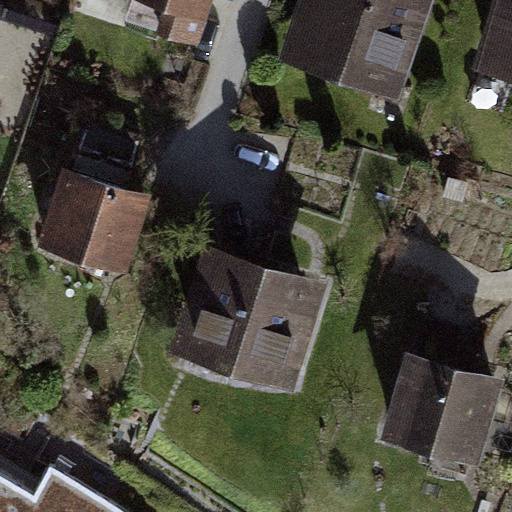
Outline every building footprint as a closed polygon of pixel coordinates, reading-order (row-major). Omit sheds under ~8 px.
[(211,0),(146,0),(205,19),(211,0)] [(425,0),(306,0),(291,48),(398,83),(425,0)] [(511,19),(483,115),(511,123),(511,19)] [(144,175),(72,153),(43,243),(116,266),(144,175)] [(325,276),(210,237),(173,344),(288,383),(325,276)] [(501,370),(412,342),(382,437),(471,465),(501,370)] [(0,511),(125,511),(49,464),(32,491),(0,470),(0,511)]
